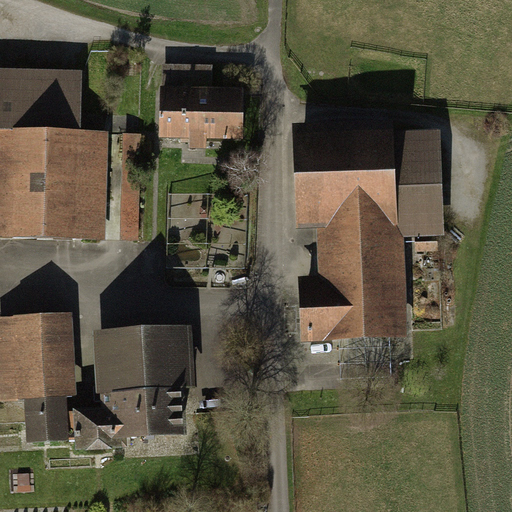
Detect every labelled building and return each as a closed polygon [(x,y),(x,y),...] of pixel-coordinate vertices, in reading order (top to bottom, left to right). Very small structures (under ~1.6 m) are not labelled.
[(0,241),(135,244),(137,142),(75,139),(77,74),(0,71),(0,241)] [(240,148),(240,98),(157,99),(157,145),(180,145),(180,156),(198,156),(198,148),(240,148)] [(442,246),(438,126),(282,132),(286,235),(309,234),(311,283),(288,284),(290,348),(397,344),(393,248),(442,246)] [(62,320),(0,323),(0,406),(16,405),(19,447),(59,445),(57,401),(67,401),(62,320)] [(168,330),(83,335),(87,400),(97,399),(98,414),(63,416),(65,443),(69,442),(70,458),(99,456),(98,446),(175,442),(168,330)]
